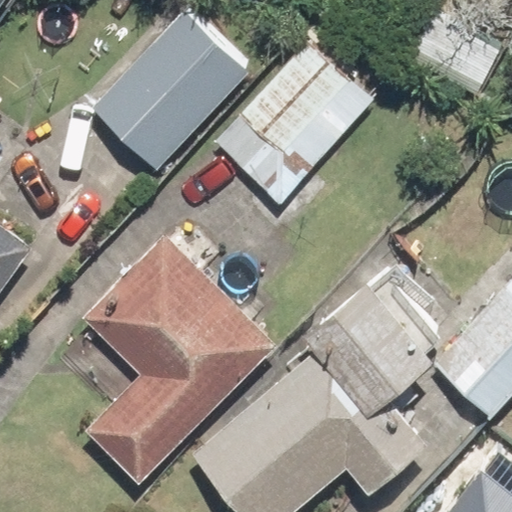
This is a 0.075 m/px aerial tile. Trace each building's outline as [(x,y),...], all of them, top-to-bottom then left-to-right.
[(86,98),(153,159),(242,61),(175,1),(86,98)] [(423,6),(403,42),(454,71),(475,82),(495,47),(423,6)] [(269,196),(366,92),(311,40),(214,145),(269,196)] [(463,158),(499,96),(475,82),(454,71),(419,133),(463,158)] [(160,227),(81,308),(138,364),(85,416),(137,469),(272,335),(220,282),(219,284),(160,227)] [(362,482),(419,433),(378,387),(427,346),(364,270),(299,323),(313,340),(270,377),(271,377),(191,444),(248,511),(280,511),(343,460),(362,482)] [(511,271),(434,357),(488,407),(511,381),(511,271)] [(511,511),(511,467),(495,453),(446,511),(511,511)]
